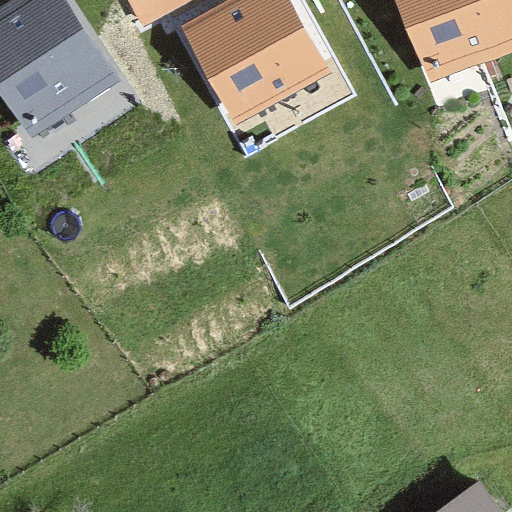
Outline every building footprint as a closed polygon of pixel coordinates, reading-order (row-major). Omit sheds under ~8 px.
[(122,73),(74,0),(1,0),(0,1),(0,79),(33,128),(122,73)] [(130,0),(141,19),(174,0),(130,0)] [(297,0),(214,0),(181,17),(238,115),(333,63),(297,0)] [(511,0),(402,0),(432,74),(511,39),(511,0)] [(511,511),(511,509),(476,467),(415,511),(511,511)]
